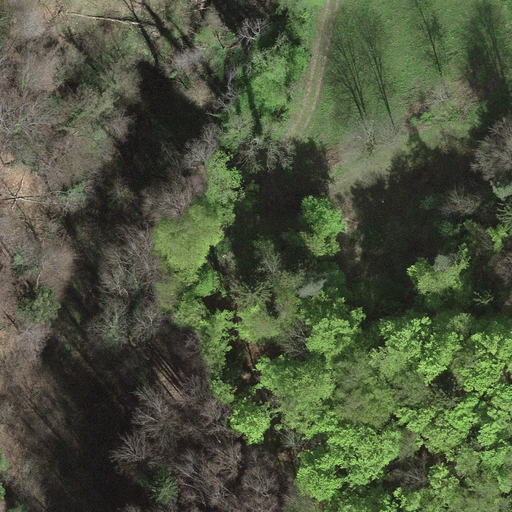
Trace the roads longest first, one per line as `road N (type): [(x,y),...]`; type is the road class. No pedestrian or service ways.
road 1 (track): [(328,0),(295,127),(196,243),(176,373),(182,511)]
road 2 (track): [(242,182),(282,200),(432,145),(511,129)]
